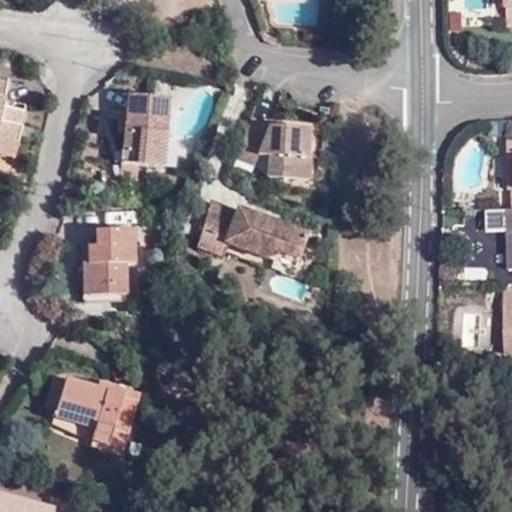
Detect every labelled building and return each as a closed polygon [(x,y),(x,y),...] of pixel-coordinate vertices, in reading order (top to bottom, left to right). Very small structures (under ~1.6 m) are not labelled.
[(0,155),(15,159),(22,129),(18,129),(21,114),(3,111),(7,90),(0,88),(0,155)] [(168,103),(126,99),(121,151),(138,152),(137,165),(162,167),(168,103)] [(267,126),(250,120),(241,145),(240,148),(263,156),(266,157),(265,178),(308,180),(310,159),(307,159),(309,131),(266,129),(267,126)] [(263,156),(240,148),(237,157),(235,163),(257,171),(263,156)] [(138,152),(121,151),(120,162),(118,163),(116,179),(131,180),(133,164),(137,165),(138,152)] [(361,166),(361,189),(374,189),(375,166),(361,166)] [(211,205),(194,249),(218,258),(224,244),(273,263),(277,253),(297,261),(307,235),(276,224),(273,232),(261,227),(264,219),(234,208),(232,213),(211,205)] [(261,227),(273,232),(276,224),(264,219),(261,227)] [(92,242),(94,290),(131,289),(131,257),(138,257),(136,224),(99,226),(100,242),(92,242)] [(85,291),(94,290),(92,242),(84,243),(85,291)] [(273,263),(293,271),(297,261),(277,253),(273,263)] [(53,413),(62,380),(53,377),(43,410),(53,413)] [(106,447),(120,397),(62,380),(53,413),(52,416),(93,427),(89,442),(106,447)] [(136,401),(120,397),(106,447),(122,451),(136,401)] [(0,511),(53,511),(54,509),(0,491),(0,511)]
